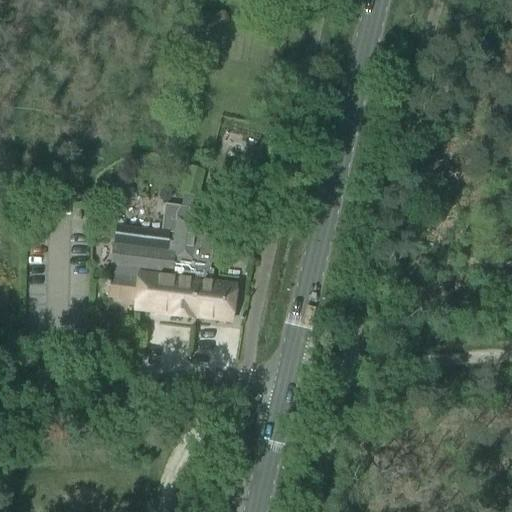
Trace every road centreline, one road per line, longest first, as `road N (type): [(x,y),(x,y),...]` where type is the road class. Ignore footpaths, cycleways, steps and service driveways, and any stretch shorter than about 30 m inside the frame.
road 1 (secondary): [(286,371),(375,0)]
road 2 (residential): [(286,371),(0,392)]
road 3 (track): [(286,371),(511,356)]
road 4 (secondary): [(254,511),(286,371)]
